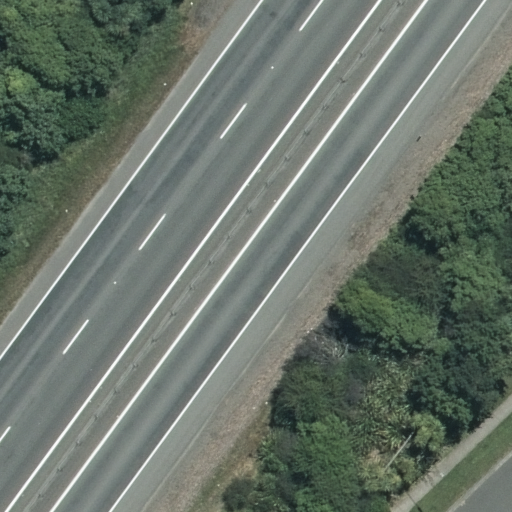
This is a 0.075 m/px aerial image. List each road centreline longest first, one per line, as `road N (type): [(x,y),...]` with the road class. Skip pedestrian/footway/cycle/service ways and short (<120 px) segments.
road 1 (trunk): [(458,0),(85,511)]
road 2 (trunk): [(0,438),(321,0)]
